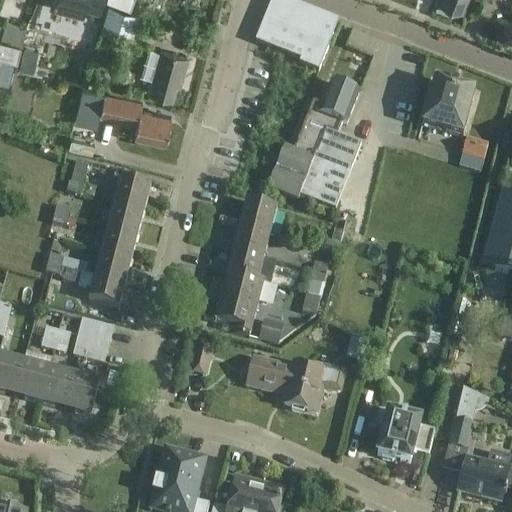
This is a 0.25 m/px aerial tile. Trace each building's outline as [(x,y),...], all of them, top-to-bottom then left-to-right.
[(52,0),(51,7),(83,16),(85,9),(99,13),(102,0),(52,0)] [(271,4),(255,43),(300,61),(299,65),(318,72),(338,23),(281,0),(271,4)] [(439,0),(438,4),(463,13),(467,0),(439,0)] [(103,26),(133,36),(139,17),(109,7),(103,26)] [(7,24),(2,40),(22,46),(27,30),(7,24)] [(0,58),(18,63),(22,47),(0,41),(0,58)] [(19,72),(33,75),(38,53),(25,49),(19,72)] [(149,93),(153,94),(172,99),(178,77),(182,78),(187,59),(161,51),(160,52),(149,49),(141,77),(152,80),(149,93)] [(434,82),(428,101),(421,127),(462,139),(475,94),(434,82)] [(17,84),(15,97),(24,99),(27,86),(17,84)] [(319,116),(343,125),(346,126),(359,94),(331,84),(322,107),(319,116)] [(80,103),(95,106),(98,94),(83,90),(80,103)] [(143,103),(123,99),(104,95),(100,115),(139,123),(136,136),(166,143),(171,118),(141,111),(143,103)] [(319,116),(322,107),(313,104),(293,152),(284,148),(268,187),(268,188),(299,201),(301,196),(336,210),(361,147),(338,137),(343,125),(319,116)] [(482,174),(489,147),(468,141),(461,168),(482,174)] [(82,188),(88,166),(76,163),(70,185),(81,188),(82,188)] [(150,189),(130,184),(120,181),(113,206),(143,214),(150,189)] [(68,185),(66,194),(79,197),(81,188),(70,185),(68,185)] [(86,188),(83,198),(93,201),(96,189),(86,186),(86,188)] [(501,192),(481,268),(511,276),(511,194),(505,193),(501,192)] [(239,231),(269,239),(276,211),(246,203),(239,231)] [(143,214),(113,206),(107,230),(137,238),(143,214)] [(56,208),(53,216),(67,219),(69,211),(56,208)] [(67,219),(53,216),(51,225),(65,228),(95,235),(97,228),(67,221),(67,219)] [(137,238),(107,230),(101,254),(131,262),(137,238)] [(232,258),(261,266),(269,239),(239,231),(232,258)] [(335,231),(332,243),(326,241),(324,249),(338,253),(343,234),(335,231)] [(53,243),(51,253),(59,255),(61,245),(53,243)] [(101,254),(94,278),(125,286),(131,262),(101,254)] [(49,256),(47,266),(60,269),(63,260),(49,256)] [(261,266),(232,258),(224,286),(274,299),(276,289),(257,284),(261,266)] [(328,267),(314,264),(310,281),(324,284),(328,267)] [(45,274),(50,275),(58,277),(60,269),(47,266),(45,274)] [(88,303),(99,305),(118,310),(125,286),(94,278),(81,275),(78,287),(92,290),(88,303)] [(203,322),(222,327),(230,329),(229,334),(249,340),(258,304),(271,307),(274,299),(224,286),(217,314),(206,310),(203,322)] [(306,295),(302,313),(316,317),(320,299),(306,295)] [(11,308),(0,305),(0,338),(3,339),(11,308)] [(82,321),(82,322),(72,357),(104,365),(113,329),(82,321)] [(258,341),(260,342),(278,347),(283,328),(263,322),(258,341)] [(511,325),(504,324),(500,340),(511,342),(511,325)] [(53,353),(58,332),(45,329),(40,350),(53,353)] [(70,335),(58,332),(53,353),(65,356),(70,335)] [(366,346),(350,338),(344,361),(361,366),(366,346)] [(212,350),(196,346),(189,374),(205,378),(212,350)] [(0,394),(14,398),(22,365),(0,359),(0,394)] [(254,361),(252,369),(247,388),(285,398),(283,407),(316,415),(322,392),(339,393),(344,374),(325,369),(324,373),(293,366),(292,370),(254,361)] [(22,365),(14,398),(39,405),(48,372),(22,365)] [(48,372),(39,405),(64,412),(73,379),(48,372)] [(73,379),(64,412),(90,418),(98,385),(73,379)] [(472,414),(475,414),(480,398),(462,390),(455,423),(449,448),(466,453),(472,426),(470,426),(472,414)] [(387,414),(381,438),(377,457),(410,465),(413,453),(428,457),(434,433),(418,429),(420,422),(387,414)] [(150,511),(155,511),(207,511),(209,505),(194,501),(204,461),(165,452),(150,511)] [(511,471),(465,460),(457,494),(501,505),(504,492),(511,494),(511,471)] [(213,506),(211,511),(277,511),(281,497),(251,490),(253,484),(236,479),(228,510),(213,506)]
